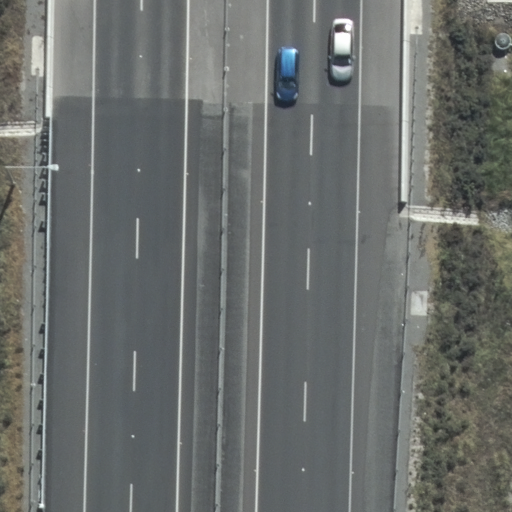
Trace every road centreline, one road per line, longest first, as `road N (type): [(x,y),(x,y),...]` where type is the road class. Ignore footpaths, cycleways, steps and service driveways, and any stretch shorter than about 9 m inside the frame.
road 1 (motorway): [(130,511),(140,0)]
road 2 (motorway): [(312,0),(303,511)]
